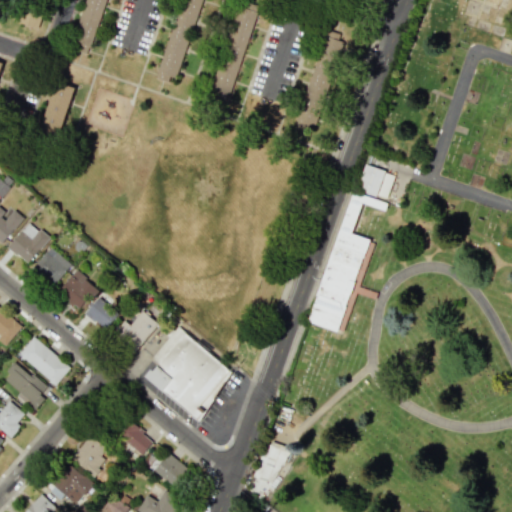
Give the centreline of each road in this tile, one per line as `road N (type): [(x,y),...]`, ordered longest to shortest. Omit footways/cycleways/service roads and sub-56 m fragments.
road 1 (residential): [(257,416),(287,434),(368,366),(370,331),(386,294),(415,268),(448,268),(478,294),(511,350),(505,424),(452,426),(424,416),(368,366)]
road 2 (residential): [(216,511),(236,476),(397,0)]
road 3 (residential): [(0,276),(236,476)]
road 4 (residential): [(511,59),(472,51),(427,176)]
road 5 (residential): [(0,495),(109,368)]
